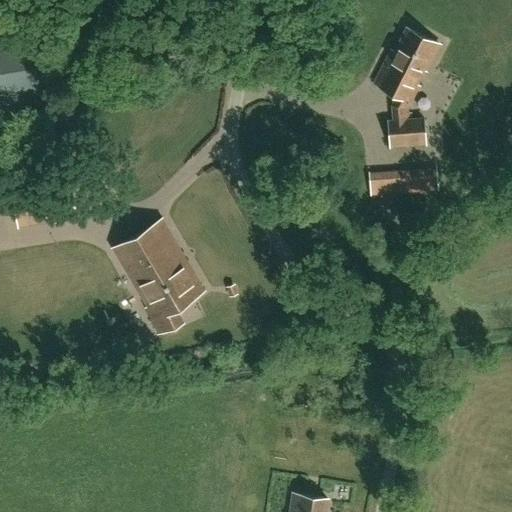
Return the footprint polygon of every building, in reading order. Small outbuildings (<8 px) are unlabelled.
[(375,83),(399,95),(393,105),(394,121),(388,122),(390,146),(426,144),(424,119),(408,120),(407,108),(418,85),(417,84),(424,69),(426,70),(439,44),(407,28),(395,52),(391,50),(375,83)] [(0,111),(42,104),(32,45),(0,50),(0,111)] [(395,192),(420,190),(418,170),(394,171),(395,192)] [(54,217),(76,213),(72,187),(50,190),(49,187),(13,192),(18,226),(54,220),(54,217)] [(162,219),(132,237),(114,248),(139,291),(147,308),(158,332),(182,321),(175,306),(203,290),(186,261),(183,262),(179,255),(181,253),(162,219)] [(236,287),(228,289),(230,298),(238,296),(236,287)] [(293,493),(290,511),(325,511),(327,499),(293,493)]
